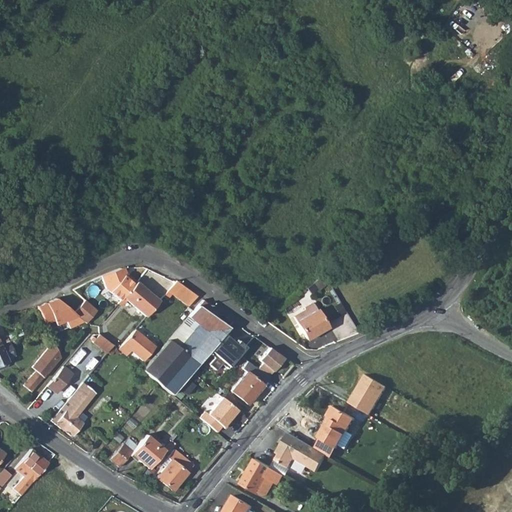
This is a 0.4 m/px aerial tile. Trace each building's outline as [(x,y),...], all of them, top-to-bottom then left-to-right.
[(120,299),(122,297),(136,281),(127,273),(124,267),(120,268),(100,276),(105,287),(120,299)] [(322,276),(314,283),(313,283),(317,289),(326,282),(322,276)] [(122,297),(145,317),(160,300),(136,281),(122,297)] [(168,290),(187,306),(196,295),(176,281),(168,290)] [(74,312),(56,296),(37,307),(45,324),(53,320),(55,325),(77,314),(74,312)] [(97,309),(85,299),(74,312),(77,314),(86,322),(97,309)] [(202,299),(142,369),(171,394),(224,332),(228,327),(205,307),(208,304),(202,299)] [(306,340),(327,327),(314,305),(294,316),(306,340)] [(256,338),(233,321),(228,327),(224,332),(248,349),(256,338)] [(142,360),(154,346),(135,329),(118,349),(125,355),(130,349),(142,360)] [(106,352),(113,344),(100,333),(93,341),(106,352)] [(0,343),(0,364),(8,361),(6,357),(12,354),(13,354),(7,340),(0,343)] [(22,384),(31,391),(60,357),(52,340),(31,366),(35,369),(22,384)] [(257,358),(261,362),(256,367),(267,376),(282,356),(268,345),(257,358)] [(247,404),(269,378),(267,376),(256,367),(248,361),(242,369),(246,372),(231,390),(247,404)] [(63,366),(46,385),(55,392),(71,373),(63,366)] [(383,385),(363,373),(347,401),(367,413),(383,385)] [(80,392),(88,399),(93,393),(85,386),(80,392)] [(62,406),(65,409),(54,423),(71,436),(83,422),(82,422),(86,417),(79,410),(88,399),(80,392),(76,389),(62,406)] [(231,415),(236,409),(221,397),(207,413),(204,411),(199,417),(216,432),(221,426),(224,428),(233,417),(231,415)] [(348,431),(355,418),(332,405),(327,416),(329,417),(326,421),(347,433),(348,431)] [(326,421),(317,436),(338,448),(340,445),(347,433),(326,421)] [(348,431),(347,433),(340,445),(346,449),(354,435),(348,431)] [(323,453),(288,434),(284,440),(281,438),(274,450),(277,452),(275,456),(273,459),(287,467),(292,458),(314,470),(323,453)] [(148,467),(164,449),(146,435),(136,445),(131,451),(130,453),(148,467)] [(163,442),(167,446),(171,441),(168,437),(163,442)] [(136,445),(128,438),(123,444),(131,451),(136,445)] [(123,444),(122,443),(109,458),(118,467),(130,453),(131,451),(123,444)] [(31,483),(48,463),(31,448),(14,469),(23,476),(12,490),(20,496),(31,483)] [(172,489),(193,464),(173,448),(167,456),(171,459),(156,476),(172,489)] [(255,458),(241,483),(260,494),(260,493),(268,478),(276,482),(279,484),(284,475),(255,458)] [(3,469),(0,472),(0,486),(10,474),(3,469)] [(268,478),(260,493),(265,496),(269,495),(276,482),(268,478)] [(254,511),(250,510),(252,506),(233,495),(223,511),(254,511)]
